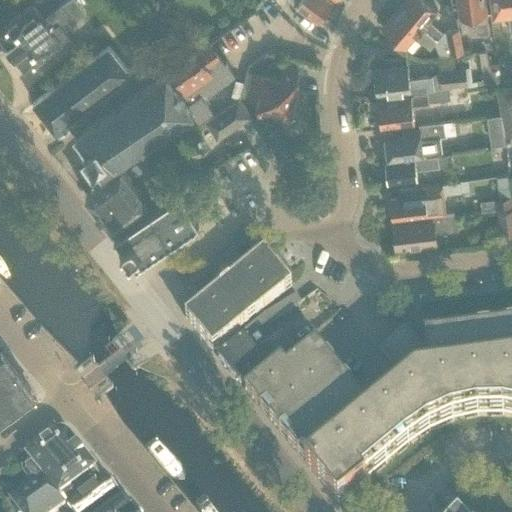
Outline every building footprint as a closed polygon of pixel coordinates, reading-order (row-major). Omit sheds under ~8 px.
[(32,2),(0,27),(0,35),(26,68),(69,33),(65,27),(70,22),(65,16),(70,12),(61,0),(42,15),(32,2)] [(289,0),(317,21),(332,1),(330,0),(289,0)] [(405,0),(398,8),(437,41),(444,32),(429,20),(438,9),(426,0),(405,0)] [(459,0),(462,18),(475,17),(477,35),(487,33),(483,0),(459,0)] [(511,0),(492,0),(494,14),(508,12),(511,35),(511,34),(511,0)] [(437,41),(398,8),(382,27),(406,47),(415,36),(430,49),(435,43),(436,42),(437,41)] [(450,54),(463,52),(458,28),(446,31),(448,43),(448,44),(450,54)] [(197,52),(75,134),(77,137),(101,172),(103,174),(193,111),(199,119),(212,110),(202,97),(235,74),(210,39),(195,50),(197,52)] [(436,42),(435,43),(440,56),(450,54),(448,44),(448,43),(437,41),(436,42)] [(164,46),(140,63),(151,79),(181,58),(171,42),(164,46)] [(109,46),(34,104),(55,131),(130,72),(128,70),(109,46)] [(268,53),(257,59),(263,68),(273,61),(268,53)] [(409,65),(374,70),(377,94),(411,90),(411,92),(435,89),(443,88),(440,71),(433,75),(411,78),(409,65)] [(295,80),(297,69),(282,66),(280,77),(254,73),(251,88),(262,90),(257,117),(274,120),(276,109),(291,111),(297,80),(295,80)] [(467,73),(466,66),(452,68),(446,69),(440,69),(440,70),(440,71),(443,88),(456,87),(468,85),(467,73)] [(498,69),(489,71),(492,83),(501,80),(498,69)] [(511,85),(496,88),(505,136),(511,134),(511,85)] [(378,101),(381,125),(416,121),(414,103),(450,99),(449,90),(416,94),(412,97),(378,101)] [(239,100),(206,122),(217,139),(250,116),(239,100)] [(455,120),(445,122),(447,135),(457,134),(455,120)] [(385,133),(386,148),(384,151),(385,156),(388,157),(388,159),(442,153),(441,136),(447,135),(445,122),(421,124),(421,129),(385,133)] [(504,144),(505,144),(503,129),(497,130),(485,132),(488,147),(504,144)] [(450,154),(438,155),(440,164),(452,163),(450,154)] [(438,155),(385,162),(388,182),(418,178),(416,167),(440,164),(438,155)] [(120,166),(85,194),(112,229),(117,225),(148,200),(120,166)] [(459,181),(441,183),(442,194),(461,192),(459,181)] [(441,183),(399,189),(400,197),(390,198),(392,218),(445,211),(442,194),(441,183)] [(196,220),(186,196),(181,186),(114,232),(137,260),(196,220)] [(204,191),(197,195),(203,205),(208,213),(215,208),(210,201),(204,191)] [(511,208),(511,194),(493,197),(495,210),(498,210),(511,208)] [(501,234),(511,232),(511,208),(498,210),(501,234)] [(457,229),(455,214),(433,216),(433,219),(393,223),(396,246),(437,242),(435,230),(445,229),(445,231),(457,229)] [(259,258),(191,313),(186,318),(189,322),(189,323),(208,347),(209,346),(212,351),(218,346),(219,346),(232,335),(237,342),(218,358),(240,385),(263,364),(290,345),(281,334),(266,344),(257,330),(301,302),(297,296),(266,315),(241,335),(237,331),(286,292),(286,291),(292,287),(288,282),(269,258),(265,253),(259,258)] [(511,323),(424,335),(426,347),(423,347),(406,327),(380,348),(407,381),(371,411),(316,344),(287,368),(281,361),(245,391),(339,505),(366,482),(409,446),(430,432),(453,422),(478,417),(503,416),(511,417),(511,323)] [(0,417),(32,394),(0,352),(0,417)] [(94,470),(96,468),(67,433),(63,431),(59,432),(26,456),(31,463),(24,468),(24,473),(30,480),(34,482),(10,501),(19,511),(55,511),(65,505),(101,479),(94,470)] [(101,479),(65,505),(70,511),(101,511),(121,497),(104,476),(101,479)] [(101,511),(133,511),(134,511),(121,497),(101,511)]
